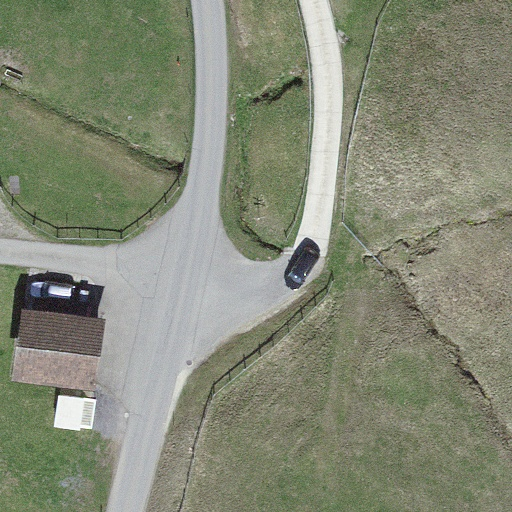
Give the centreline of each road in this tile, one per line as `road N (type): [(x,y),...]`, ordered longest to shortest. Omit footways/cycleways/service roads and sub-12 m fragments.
road 1 (unclassified): [(128,511),(187,284),(206,167),(208,0)]
road 2 (track): [(187,284),(0,253)]
